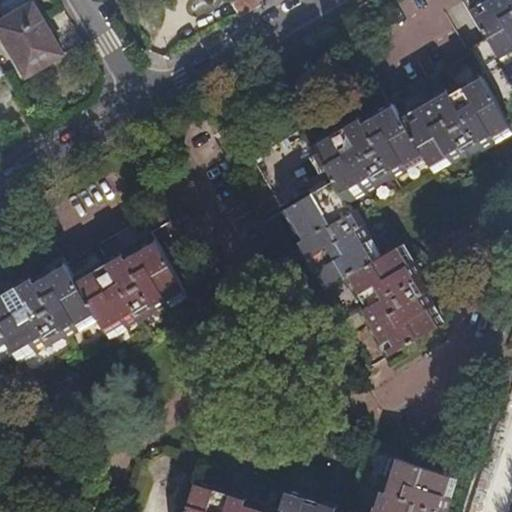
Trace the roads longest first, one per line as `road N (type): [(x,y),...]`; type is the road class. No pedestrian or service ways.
road 1 (residential): [(321,0),(148,103)]
road 2 (residential): [(0,191),(148,103)]
road 3 (residential): [(148,103),(82,0)]
